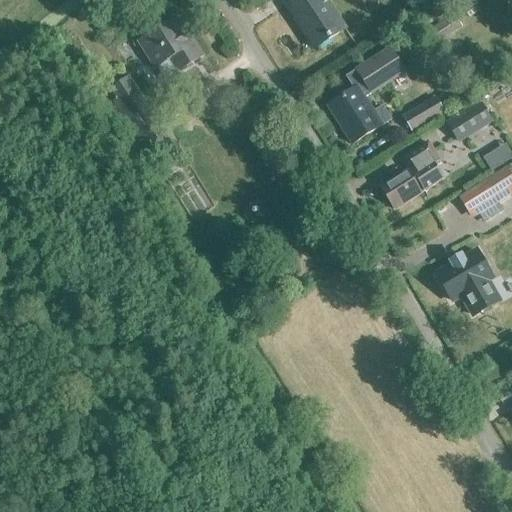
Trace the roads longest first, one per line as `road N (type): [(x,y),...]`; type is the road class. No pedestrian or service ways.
road 1 (unclassified): [(511,477),(224,0)]
road 2 (unknown): [(0,186),(119,249),(220,326),(339,511)]
